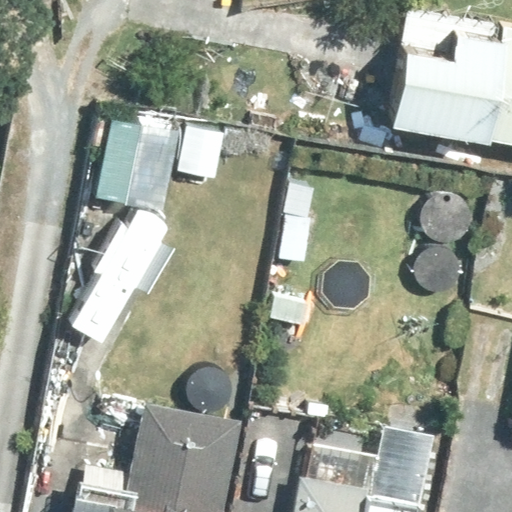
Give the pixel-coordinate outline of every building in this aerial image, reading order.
[(511,23),(499,21),(497,33),(405,17),(387,121),(511,142),(511,23)] [(184,123),(174,169),(211,175),(220,130),(184,123)] [(426,235),(431,238),(434,239),(436,240),(441,241),(446,242),(451,241),(457,240),(461,237),(466,234),(469,230),(472,226),(475,221),(476,216),(476,211),(476,205),(474,200),(472,195),(469,191),(465,187),(460,184),(456,182),(451,181),(445,181),(440,181),(435,183),(430,185),(426,188),(422,192),(419,196),(417,201),(415,206),(415,212),(416,217),(417,222),(419,227),(423,231),(426,235)] [(159,212),(118,190),(58,301),(99,323),(159,212)] [(311,213),(276,210),(271,260),(306,264),(311,213)] [(424,301),(429,302),(433,303),(434,303),(440,303),(445,302),(450,300),(454,297),(458,294),(461,290),(464,285),(465,280),(466,275),(466,270),(465,264),(463,260),(460,255),(457,251),(453,248),(448,245),(443,244),(438,243),(432,243),(427,244),(422,246),(418,249),(414,253),(411,257),(408,261),(407,266),(406,271),(406,277),(407,282),(409,287),(412,291),(415,295),(420,298),(424,301)] [(511,308),(484,305),(471,384),(508,391),(511,362),(511,308)] [(64,511),(216,511),(235,416),(139,398),(119,502),(68,492),(64,511)] [(361,511),(365,496),(416,506),(431,431),(381,421),(368,485),(296,471),(288,511),(361,511)]
